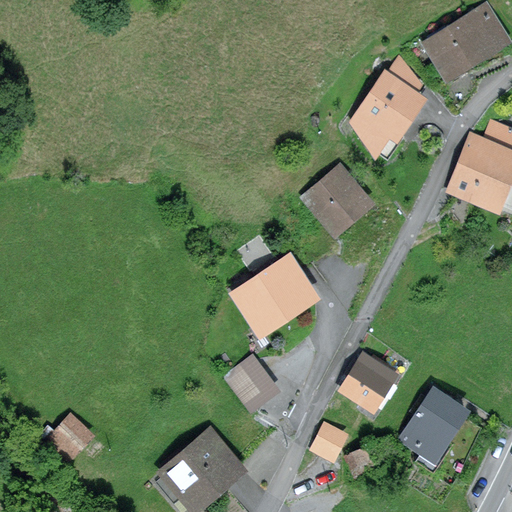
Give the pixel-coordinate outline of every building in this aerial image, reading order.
[(485,8),(429,43),(448,73),(504,38),(485,8)] [(455,92),(509,66),(511,63),(511,51),(466,72),(440,93),(458,116),(460,114),(457,110),(464,105),(455,92)] [(404,84),(411,75),(399,61),(389,74),(404,84)] [(367,131),(382,150),(416,99),(386,79),(356,124),(364,135),(367,131)] [(468,197),(470,192),(511,208),(511,157),(511,154),(511,128),(509,127),(507,133),(495,128),(488,148),(468,140),(449,189),(468,197)] [(308,198),(334,228),(365,201),(339,171),(308,198)] [(230,284),(259,328),(311,294),(288,259),(253,282),(246,273),(230,284)] [(366,355),(344,389),(371,406),(388,379),(369,366),(373,360),(366,355)] [(280,376),(257,416),(278,429),(302,388),(280,376)] [(435,391),(420,412),(418,410),(416,414),(418,415),(404,437),(434,456),(465,410),(435,391)] [(91,434),(71,417),(40,449),(59,466),(91,434)] [(344,437),(326,427),(314,452),(333,461),(344,437)] [(208,439),(183,460),(178,454),(165,465),(170,471),(156,482),(173,501),(186,490),(194,502),(234,468),(208,439)] [(354,454),(364,479),(398,463),(388,441),(354,454)]
